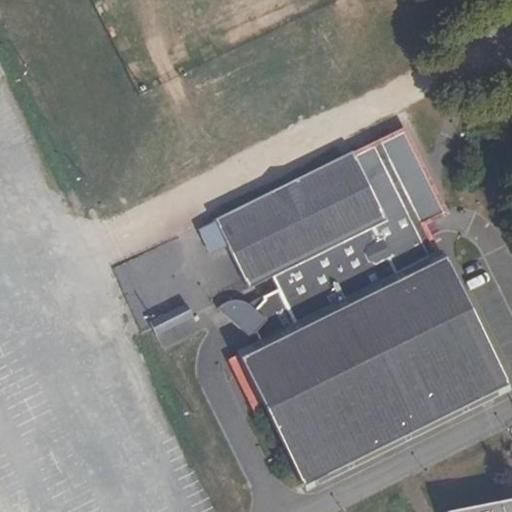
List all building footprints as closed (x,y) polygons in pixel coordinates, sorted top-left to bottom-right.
[(302,487),(503,389),(440,260),(396,282),(386,261),(376,242),(369,230),(381,223),(346,154),(195,230),(207,255),(223,247),(245,291),(269,279),(275,291),(295,333),(259,351),(240,361),(302,487)] [(384,238),(376,242),(386,261),(394,257),(384,238)] [(295,333),(275,291),(259,299),(260,302),(252,313),(261,325),(251,336),(259,351),(295,333)] [(214,311),(247,340),(251,336),(261,325),(252,313),(247,309),(246,308),(243,306),(239,305),(236,304),(232,303),(228,303),(225,305),(221,306),(218,308),(214,311)] [(189,317),(183,305),(147,325),(154,337),(189,317)]
